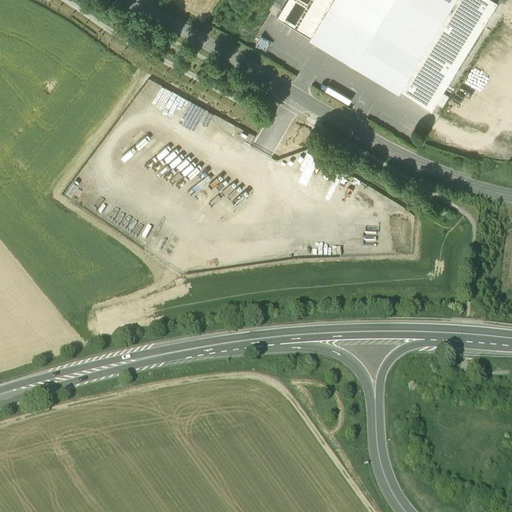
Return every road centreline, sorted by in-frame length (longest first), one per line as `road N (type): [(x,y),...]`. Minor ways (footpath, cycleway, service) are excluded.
road 1 (track): [(369,511),(273,376),(235,373),(156,387),(0,425)]
road 2 (tertiary): [(130,0),(407,159),(511,193)]
road 3 (primary): [(272,337),(0,399)]
road 4 (primary): [(437,334),(272,337)]
road 5 (track): [(186,74),(298,133),(322,112)]
road 6 (track): [(60,0),(186,74)]
road 7 (primary): [(373,393),(382,473),(404,511)]
road 8 (primary): [(272,337),(338,352),(363,372),(373,393)]
